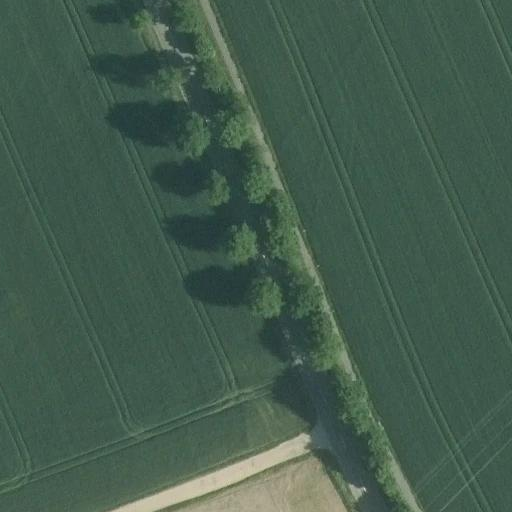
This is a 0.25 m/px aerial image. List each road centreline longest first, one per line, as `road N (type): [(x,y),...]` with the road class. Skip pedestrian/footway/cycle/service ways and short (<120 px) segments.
road 1 (tertiary): [(156,0),(378,511)]
road 2 (track): [(135,511),(339,433)]
